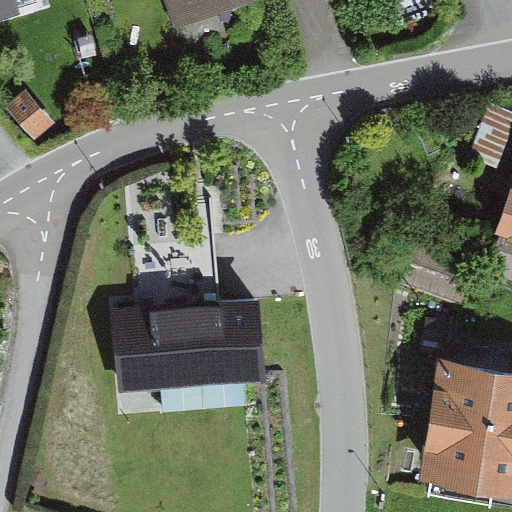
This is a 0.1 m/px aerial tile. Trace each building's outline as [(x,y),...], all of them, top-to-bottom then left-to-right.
[(0,0),(0,21),(19,16),(14,0),(0,0)] [(254,0),(164,0),(176,29),(254,0)] [(25,91),(6,107),(36,141),(55,124),(25,91)] [(511,116),(488,107),(469,155),(501,168),(511,139),(511,116)] [(511,187),(493,237),(500,240),(511,244),(511,187)] [(135,312),(219,305),(213,233),(129,240),(135,312)] [(511,244),(500,240),(488,274),(511,282),(511,244)] [(474,271),(415,248),(401,283),(460,306),(474,271)] [(266,382),(260,302),(219,305),(135,312),(114,313),(120,393),(266,382)] [(511,373),(444,362),(422,480),(511,496),(511,373)]
